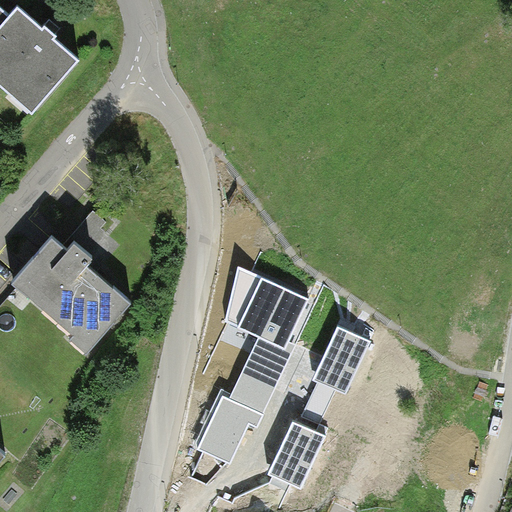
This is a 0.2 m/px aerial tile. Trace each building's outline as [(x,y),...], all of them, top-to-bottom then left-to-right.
[(0,67),(39,103),(79,58),(48,31),(19,4),(10,14),(0,4),(0,67)] [(86,353),(131,301),(87,263),(94,256),(75,240),(68,248),(52,235),(11,281),(69,331),(65,335),(86,353)] [(309,300),(237,266),(226,320),(259,336),(230,398),(223,395),(198,448),(230,463),(249,422),(258,426),(263,415),(294,351),(287,348),(309,300)] [(371,340),(338,326),(314,380),(318,382),(335,389),(346,394),(371,340)] [(320,422),(335,389),(318,382),(303,415),(320,422)] [(327,436),(293,421),(268,475),(302,490),(327,436)]
